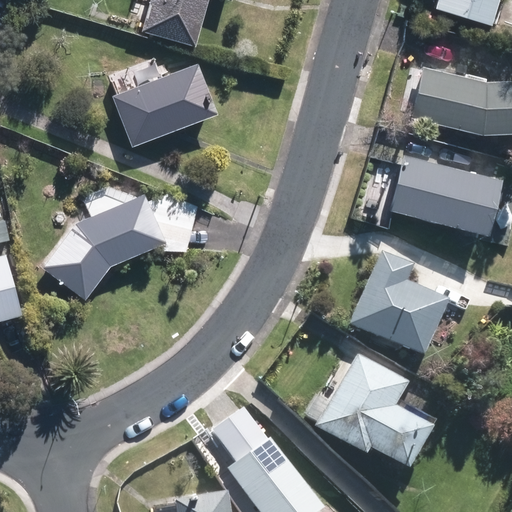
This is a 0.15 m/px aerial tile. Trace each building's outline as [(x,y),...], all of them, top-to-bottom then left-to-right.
[(149,0),(142,29),(188,42),(199,0),(149,0)] [(491,0),(439,0),(438,6),(485,20),(491,0)] [(511,55),(489,54),(487,82),(511,83),(511,55)] [(190,70),(112,98),(129,142),(206,114),(190,70)] [(511,85),(484,86),(425,70),(413,117),(475,133),(511,131),(511,88),(511,85)] [(478,230),(490,182),(403,161),(391,209),(478,230)] [(149,208),(142,208),(139,201),(75,225),(42,267),(78,295),(104,261),(157,241),(161,248),(182,243),(190,210),(162,198),(149,208)] [(404,271),(381,260),(349,327),(417,358),(440,308),(396,288),(404,271)] [(0,314),(12,312),(0,265),(0,314)] [(396,389),(355,365),(316,430),(357,454),(360,449),(398,471),(420,434),(383,412),(396,389)] [(310,511),(239,413),(212,432),(237,466),(228,473),(256,511),(310,511)] [(220,511),(219,499),(173,505),(174,511),(220,511)]
